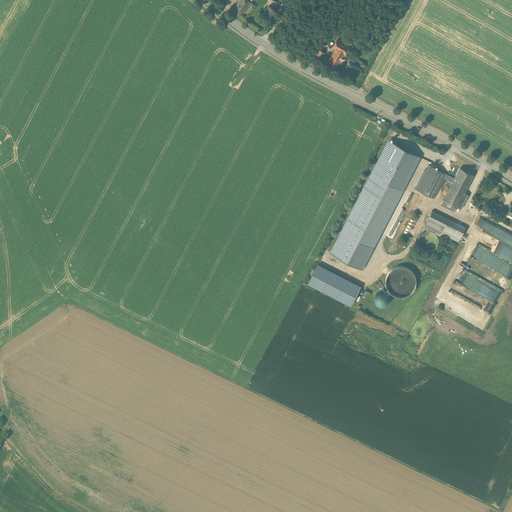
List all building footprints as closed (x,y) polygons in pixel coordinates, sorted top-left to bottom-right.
[(251,2),(247,0),(239,0),(235,7),(244,13),(251,2)] [(276,10),(269,5),(263,13),(271,18),(276,10)] [(335,49),(334,52),(328,62),(336,67),(344,54),(349,46),(337,39),(333,47),(335,49)] [(325,53),(319,49),(315,55),(321,59),(325,53)] [(389,141),(375,168),(332,252),(362,268),(416,163),(420,156),(404,148),(402,144),(396,140),(391,142),(389,141)] [(447,173),(429,164),(416,189),(434,199),(444,178),(447,174),(447,173)] [(474,175),(460,168),(455,178),(454,181),(467,188),(474,175)] [(447,173),(447,174),(444,178),(453,183),(454,181),(455,178),(447,173)] [(467,188),(454,181),(453,183),(441,205),(455,212),(457,207),(461,200),(467,188)] [(509,210),(501,206),(498,212),(506,216),(507,213),(509,210)] [(401,207),(388,236),(393,239),(406,209),(401,207)] [(386,228),(390,230),(398,213),(394,211),(386,228)] [(449,219),(432,211),(428,218),(445,227),(449,219)] [(445,227),(428,218),(425,224),(442,233),(445,227)] [(466,227),(452,220),(448,228),(462,235),(466,227)] [(448,228),(445,227),(442,233),(459,241),(462,235),(448,228)] [(438,245),(438,241),(438,237),(435,234),(432,232),(428,231),(424,232),(421,234),(419,237),(418,241),(419,245),(421,248),(425,251),(428,251),(432,250),(436,248),(438,245)] [(483,232),(478,245),(497,253),(499,247),(501,248),(504,241),(483,232)] [(425,272),(427,266),(416,262),(414,267),(425,272)] [(353,304),(362,284),(318,263),(314,271),(314,270),(308,284),(353,304)] [(413,266),(392,268),(392,273),(387,273),(388,286),(395,286),(396,296),(408,295),(407,290),(415,290),(413,266)] [(461,284),(495,301),(501,289),(467,272),(461,284)] [(382,291),(374,298),(383,308),(390,300),(382,291)] [(474,307),(470,314),(484,321),(488,313),(474,307)]
